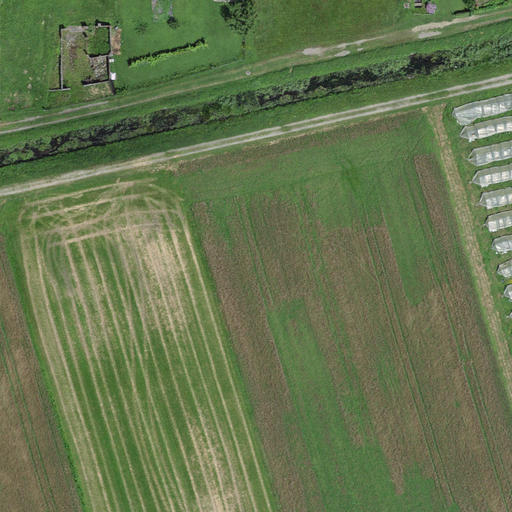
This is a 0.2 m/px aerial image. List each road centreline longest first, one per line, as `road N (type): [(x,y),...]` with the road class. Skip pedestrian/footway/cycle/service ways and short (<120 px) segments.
road 1 (track): [(0,190),(511,76)]
road 2 (track): [(0,120),(511,14)]
